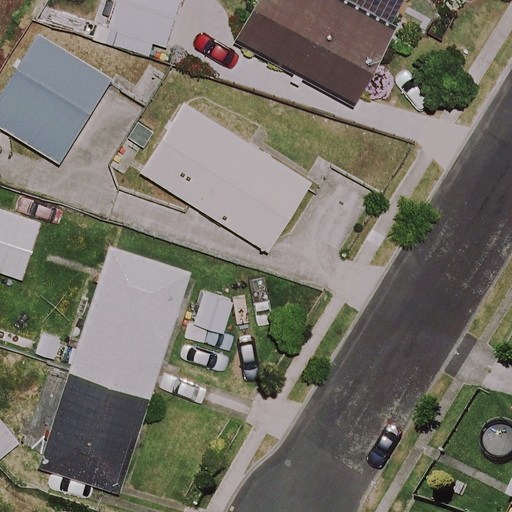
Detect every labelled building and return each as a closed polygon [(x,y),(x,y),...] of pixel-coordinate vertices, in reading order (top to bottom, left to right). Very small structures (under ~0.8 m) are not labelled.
[(93,39),(102,42),(150,57),(154,45),(165,49),(180,0),(115,0),(108,24),(98,21),(93,39)] [(259,0),(238,44),(294,72),(290,80),(306,88),(310,80),(356,103),(388,38),(310,0),(259,0)] [(113,75),(41,31),(0,97),(0,124),(60,162),(113,75)] [(313,182),(187,99),(141,170),(267,252),(313,182)] [(74,371),(151,398),(153,390),(182,399),(187,380),(159,371),(189,269),(111,246),(74,371)] [(151,398),(74,371),(44,469),(122,493),(151,398)] [(0,413),(0,456),(21,441),(0,413)]
